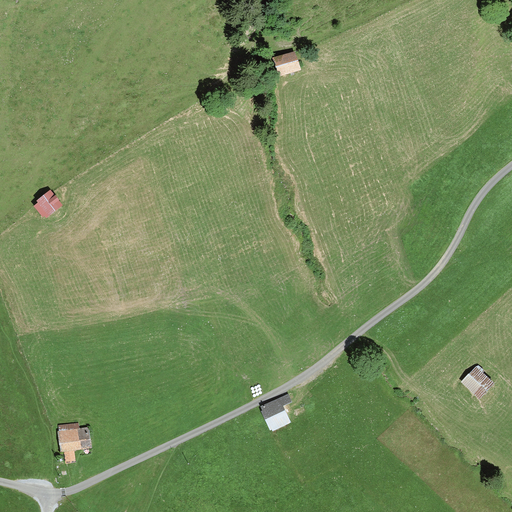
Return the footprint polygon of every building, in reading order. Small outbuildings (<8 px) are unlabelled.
[(285,56),(291,76),(302,72),(296,52),(285,56)] [(281,79),(291,76),(285,56),(275,59),(281,79)] [(64,207),(51,191),(37,202),(38,204),(34,208),(44,219),(45,218),(47,221),(64,207)] [(480,400),(496,383),(476,365),(461,381),(480,400)] [(261,406),(263,411),(262,412),(271,431),(273,430),(274,432),(292,424),(284,407),(293,403),(288,393),(261,406)] [(89,427),(80,428),(79,423),(58,426),(59,431),(57,432),(60,454),(63,454),(65,466),(76,465),(74,452),(92,449),(89,427)]
